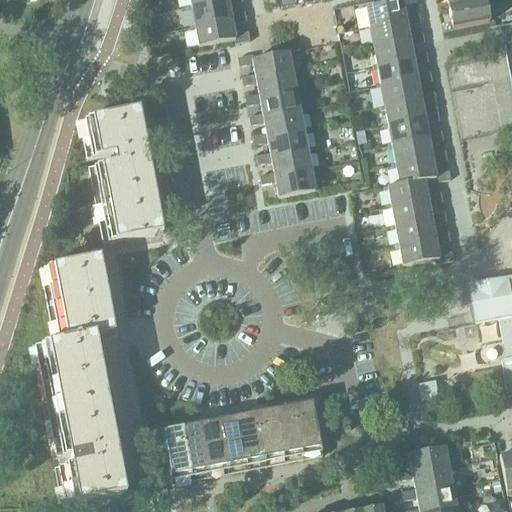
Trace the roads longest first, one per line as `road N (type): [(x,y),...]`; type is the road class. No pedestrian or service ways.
road 1 (secondary): [(4,240),(64,57)]
road 2 (residential): [(249,275),(272,235),(340,222),(350,267)]
road 3 (residential): [(160,333),(184,371),(211,381),(249,370),(273,332)]
road 4 (residential): [(355,431),(340,352),(319,339),(273,332)]
road 5 (residential): [(249,275),(214,266),(177,281),(163,301),(160,333)]
